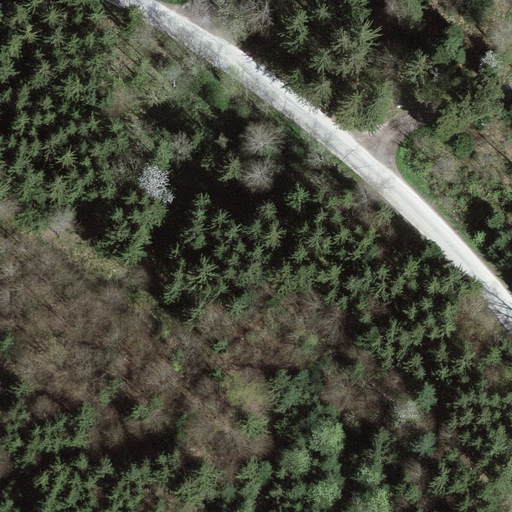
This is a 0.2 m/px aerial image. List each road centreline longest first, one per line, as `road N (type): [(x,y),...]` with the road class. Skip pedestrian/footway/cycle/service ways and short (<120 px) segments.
road 1 (unclassified): [(511,322),(438,232),(350,146),(205,47),(117,0)]
road 2 (track): [(511,89),(350,146)]
